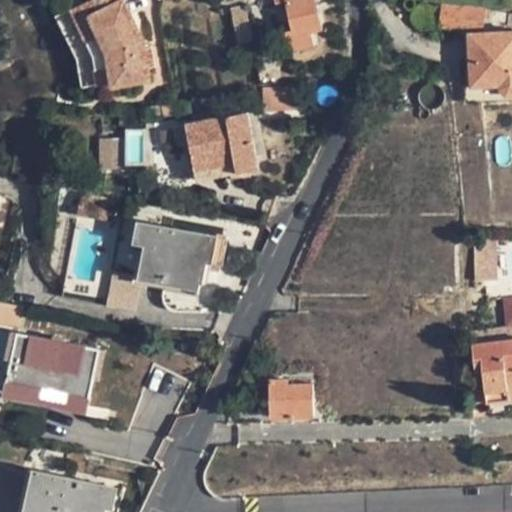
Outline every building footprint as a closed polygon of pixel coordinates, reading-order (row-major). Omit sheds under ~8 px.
[(112,0),(72,0),(71,1),(93,53),(98,80),(99,83),(137,77),(130,37),(112,0)] [(288,27),(286,30),(292,48),(313,43),(310,30),(321,27),(314,0),(276,0),(277,2),(282,1),(288,27)] [(85,82),(98,80),(93,53),(71,1),(59,7),(80,54),(85,82)] [(282,30),(286,30),(288,27),(282,1),(277,2),(275,3),(282,30)] [(442,23),(479,28),(482,7),(444,1),(442,23)] [(240,45),(245,44),(252,42),(243,6),(231,8),(240,45)] [(511,29),(485,31),(484,50),(471,51),(473,95),(511,93),(511,29)] [(470,37),(471,51),(484,50),(485,31),(472,30),(470,37)] [(300,84),(265,88),(266,109),(302,107),(300,84)] [(167,113),(165,102),(146,104),(147,117),(167,113)] [(188,122),(196,171),(234,163),(236,172),(256,168),(247,113),(188,122)] [(124,166),(123,138),(102,139),(103,166),(124,166)] [(210,177),(236,172),(234,163),(196,171),(197,178),(210,177)] [(88,192),(85,212),(118,216),(120,196),(88,192)] [(167,275),(200,281),(205,260),(220,262),(224,237),(141,222),(137,239),(147,242),(141,275),(165,280),(167,275)] [(500,237),(477,237),(478,277),(500,277),(500,237)] [(137,308),(145,277),(118,270),(109,301),(137,308)] [(200,287),(200,281),(167,275),(165,280),(200,287)] [(18,357),(23,330),(18,329),(13,356),(18,357)] [(94,373),(100,346),(23,330),(18,357),(13,379),(89,395),(94,373)] [(490,400),(511,397),(511,337),(477,341),(474,343),(476,369),(483,369),(487,399),(490,400)] [(99,374),(105,347),(100,346),(94,373),(99,374)] [(271,415),(314,414),(313,381),(288,381),(287,376),(270,377),(271,415)] [(86,410),(89,395),(13,379),(10,394),(86,410)] [(96,511),(103,484),(37,470),(26,511),(96,511)] [(116,487),(103,484),(96,511),(105,511),(107,507),(112,507),(116,487)]
